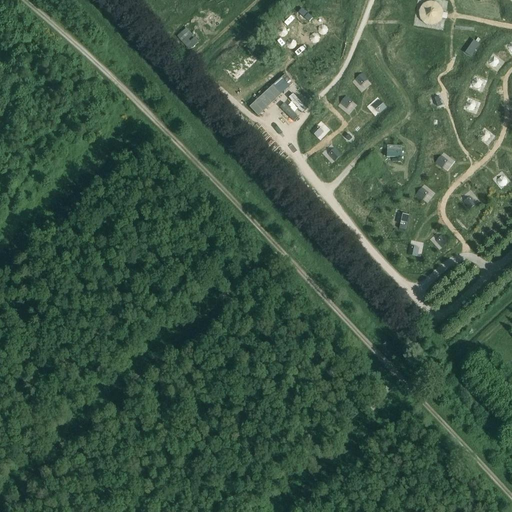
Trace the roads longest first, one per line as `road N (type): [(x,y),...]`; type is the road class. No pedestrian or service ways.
road 1 (track): [(511,499),(131,98),(18,0)]
road 2 (track): [(0,501),(279,249)]
